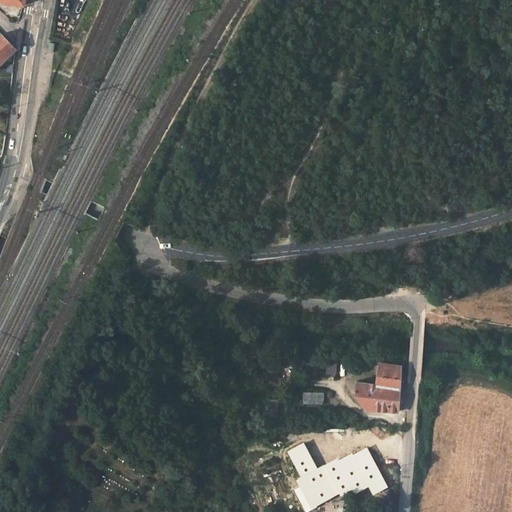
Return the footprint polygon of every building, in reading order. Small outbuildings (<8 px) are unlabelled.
[(0,63),(16,49),(1,34),(0,34),(0,63)] [(336,373),(337,357),(327,357),(326,372),(336,373)] [(316,373),(317,358),(310,358),(307,358),(306,373),(316,373)] [(397,411),(400,365),(378,362),(375,384),(355,382),(353,393),(366,409),(397,411)] [(323,404),(323,392),(306,392),(306,403),(323,404)] [(277,416),(278,399),(269,399),(269,416),(277,416)] [(341,496),(353,489),(356,494),(368,487),(373,495),(388,487),(367,448),(352,455),(351,454),(338,461),(337,459),(324,466),(324,465),(318,469),(304,443),(287,452),(302,479),(297,481),(300,487),(295,490),(306,511),(313,509),(340,494),(341,496)]
